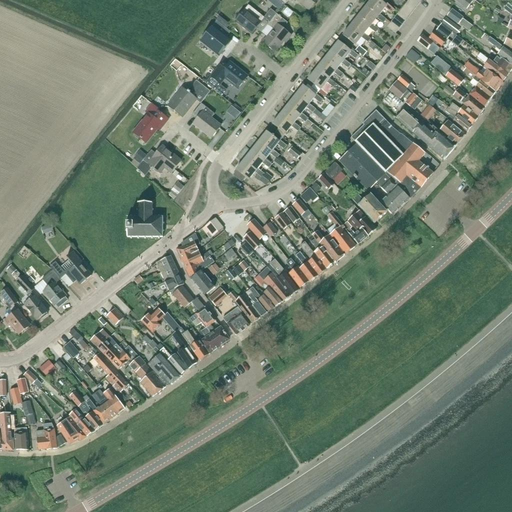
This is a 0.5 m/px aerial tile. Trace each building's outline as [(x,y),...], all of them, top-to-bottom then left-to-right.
[(279,0),(271,0),(270,2),(280,10),(285,4),(280,0),(279,0)] [(279,0),(280,0),(285,4),(285,5),(289,0),(297,0),(310,10),(318,0),(279,0)] [(379,16),(380,15),(385,9),(392,14),(394,11),(387,5),(386,6),(378,0),(372,0),(367,7),(379,16)] [(416,9),(419,4),(414,0),(408,0),(408,2),(416,9)] [(471,0),(454,0),(467,10),(473,1),(471,0)] [(408,2),(404,6),(413,13),(416,9),(408,2)] [(241,13),(235,20),(237,21),(236,22),(252,34),(256,28),(262,33),(276,14),(271,10),(264,19),(249,6),(243,14),(241,13)] [(404,6),(401,10),(409,17),(413,13),(404,6)] [(380,15),(379,16),(367,7),(359,16),(371,26),(372,24),(377,18),(384,24),(387,20),(380,15)] [(401,10),(397,15),(406,21),(409,17),(401,10)] [(452,10),(447,16),(459,25),(459,24),(469,32),(473,27),(463,19),(464,18),(452,10)] [(274,30),(264,43),(276,53),(284,42),(286,43),(292,36),(283,30),(288,24),(277,14),(268,25),(274,30)] [(397,15),(394,19),(403,26),(406,21),(397,15)] [(371,26),(359,16),(351,26),(363,36),(365,34),(369,28),(376,34),(379,30),(372,24),(371,26)] [(446,18),(442,23),(457,35),(461,30),(446,18)] [(394,19),(391,23),(399,30),(403,26),(394,19)] [(218,22),(201,42),(219,57),(232,41),(227,37),(231,32),(218,22)] [(396,34),(399,30),(391,23),(387,27),(396,34)] [(439,29),(449,37),(453,33),(442,24),(439,29)] [(372,39),(365,34),(363,36),(351,26),(343,36),(355,46),(362,38),(368,44),(372,39)] [(448,41),(435,32),(430,39),(443,48),(448,41)] [(428,50),(433,43),(424,35),(418,42),(428,50)] [(511,54),(509,52),(490,38),(487,42),(501,52),(498,56),(511,66),(511,54)] [(360,55),(355,51),(353,49),(351,52),(339,42),(331,52),(343,62),(345,61),(349,55),(356,60),(360,55)] [(355,51),(360,55),(364,57),(367,52),(359,46),(355,51)] [(412,51),(406,57),(415,64),(420,58),(412,51)] [(345,61),(343,62),(331,52),(323,61),(336,71),(337,70),(342,64),(348,69),(351,66),(345,61)] [(508,75),(488,59),(480,54),(478,57),(488,65),(485,68),(488,71),(503,83),(507,78),(506,77),(508,75)] [(490,56),(488,59),(508,75),(511,69),(511,66),(498,56),(495,60),(490,56)] [(437,57),(431,64),(446,77),(459,87),(464,81),(450,69),(451,68),(437,57)] [(336,71),(323,61),(316,71),(329,81),(330,79),(335,73),(341,79),(344,75),(337,70),(336,71)] [(207,83),(216,91),(226,78),(239,89),(249,77),(231,62),(227,67),(222,63),(207,83)] [(503,83),(488,71),(485,68),(481,73),(468,63),(464,67),(466,69),(468,71),(468,70),(481,80),(481,81),(496,92),(503,83)] [(356,71),(352,67),(348,71),(355,76),(359,72),(357,70),(356,71)] [(364,69),(361,73),(367,78),(371,74),(364,69)] [(476,88),(491,100),(496,92),(481,81),(481,80),(468,70),(468,71),(466,69),(463,72),(473,80),(471,83),(476,88)] [(336,85),(330,79),(329,81),(316,71),(308,80),(314,85),(321,90),(322,90),(324,87),(327,83),(333,89),(336,85)] [(416,87),(412,83),(403,76),(398,81),(412,92),(416,87)] [(196,99),(202,103),(211,92),(198,81),(189,92),(184,88),(169,107),(171,108),(170,110),(173,113),(175,111),(183,118),(189,110),(188,110),(196,99)] [(394,85),(389,91),(402,102),(410,92),(398,81),(394,85)] [(355,84),(351,89),(356,93),(360,88),(355,84)] [(308,85),(305,88),(315,96),(316,95),(317,95),(318,94),(311,88),(312,88),(308,85)] [(312,88),(311,88),(318,94),(321,90),(314,85),(312,88)] [(308,107),(310,105),(314,99),(321,104),(324,101),(317,95),(316,95),(315,96),(305,88),(303,87),(296,96),(308,107)] [(491,100),(476,88),(473,91),(470,95),(486,108),(491,100)] [(453,98),(465,106),(479,117),(485,109),(469,97),(465,102),(463,100),(465,97),(458,91),(453,98)] [(391,93),(384,101),(389,105),(392,102),(396,97),(391,93)] [(409,99),(406,103),(410,107),(419,98),(417,97),(413,94),(409,99)] [(316,110),(310,105),(308,107),(296,96),(288,106),(301,116),(302,114),(307,109),(313,114),(316,110)] [(396,97),(392,102),(400,108),(403,104),(396,97)] [(423,101),(419,98),(410,107),(415,111),(423,101)] [(216,114),(202,103),(194,114),(199,118),(194,125),(212,139),(222,126),(212,118),(216,114)] [(149,116),(135,134),(147,143),(162,124),(164,126),(169,120),(157,111),(158,109),(152,104),(145,113),(149,116)] [(330,104),(322,114),(327,118),(335,108),(330,104)] [(453,104),(449,110),(472,127),(473,127),(479,117),(465,106),(462,110),(453,104)] [(309,120),(302,114),(301,116),(288,106),(280,115),(293,125),(295,123),(299,118),(305,123),(304,124),(310,128),(313,124),(308,120),(309,120)] [(448,109),(446,112),(456,119),(454,122),(468,133),(472,127),(449,110),(448,109)] [(237,110),(232,116),(237,120),(241,114),(237,110)] [(397,115),(395,117),(411,131),(445,161),(456,147),(433,127),(429,131),(415,119),(406,110),(399,117),(397,115)] [(419,162),(425,154),(408,140),(402,135),(393,128),(377,111),(363,124),(364,126),(363,127),(351,138),(358,145),(411,199),(420,187),(407,176),(419,162)] [(301,129),(295,123),(293,125),(280,115),(273,125),(279,130),(275,133),(282,139),(292,127),(298,132),(301,129)] [(442,131),(440,132),(457,146),(466,136),(454,126),(451,123),(448,127),(447,126),(442,131)] [(281,141),(282,139),(275,133),(272,137),(267,133),(259,142),(271,152),(273,151),(277,145),(284,151),(287,147),(281,141)] [(280,156),(273,151),(271,152),(259,142),(251,152),(264,162),(265,160),(270,155),(276,160),(275,162),(282,167),(285,163),(278,158),(280,156)] [(393,216),(411,199),(358,145),(340,162),(368,191),(376,183),(388,195),(380,203),(393,216)] [(144,161),(137,169),(144,176),(149,170),(148,169),(150,166),(149,165),(152,167),(153,170),(155,171),(156,173),(158,173),(160,174),(161,174),(165,168),(172,174),(182,161),(164,146),(157,155),(152,151),(144,161)] [(293,147),(289,152),(298,160),(302,155),(293,147)] [(134,160),(132,163),(137,168),(140,164),(147,156),(141,151),(134,159),(134,160)] [(272,166),(265,160),(264,162),(251,152),(244,161),(257,171),(258,170),(262,164),(269,169),(272,166)] [(257,171),(244,161),(236,170),(249,181),(255,173),(262,178),(260,181),(266,186),(270,182),(263,176),(264,175),(258,170),(257,171)] [(422,188),(434,174),(428,170),(430,168),(429,167),(427,169),(419,162),(407,176),(420,187),(422,188)] [(335,163),(325,173),(333,181),(335,184),(344,175),(342,173),(343,171),(335,163)] [(266,173),(264,175),(263,176),(270,182),(273,178),(266,173)] [(324,174),(319,179),(330,190),(335,185),(324,174)] [(173,189),(179,194),(185,187),(179,182),(173,189)] [(322,189),(316,184),(311,188),(317,194),(322,189)] [(319,198),(317,195),(311,189),(301,198),(307,204),(311,200),(313,203),(319,198)] [(173,191),(169,196),(174,200),(178,195),(173,191)] [(357,194),(352,199),(358,206),(359,206),(375,223),(387,213),(371,195),(364,202),(357,194)] [(297,202),(293,206),(302,216),(306,213),(308,211),(299,201),(297,202)] [(127,218),(127,237),(163,238),(163,218),(152,218),(152,204),(138,204),(138,218),(127,218)] [(291,207),(286,212),(295,223),(300,219),(291,207)] [(363,230),(368,236),(376,230),(360,211),(348,221),(358,232),(360,232),(363,230)] [(345,228),(343,225),(340,221),(339,222),(332,213),(328,216),(335,225),(327,231),(345,255),(356,246),(343,230),(345,228)] [(282,214),(276,219),(285,230),(291,225),(282,214)] [(225,229),(216,218),(203,229),(211,240),(225,229)] [(255,221),(248,227),(260,240),(267,234),(255,221)] [(270,223),(264,228),(271,238),(278,233),(270,223)] [(358,245),(368,236),(363,230),(360,232),(358,232),(355,234),(353,232),(350,235),(358,245)] [(261,249),(263,247),(250,233),(244,239),(255,251),(259,247),(261,249)] [(316,239),(335,263),(344,256),(329,237),(324,241),(318,233),(314,236),(316,239)] [(184,247),(177,250),(179,253),(182,260),(200,252),(197,246),(201,244),(196,234),(182,244),(184,247)] [(335,263),(316,239),(312,242),(314,245),(314,244),(319,250),(315,253),(328,269),(335,263)] [(233,240),(225,246),(228,250),(236,244),(233,240)] [(246,243),(241,247),(249,256),(254,252),(246,243)] [(311,261),(308,263),(318,276),(326,270),(306,243),(300,247),(311,261)] [(232,249),(224,255),(228,261),(237,255),(232,249)] [(203,258),(200,252),(182,260),(187,270),(204,262),(206,260),(211,257),(214,255),(211,251),(204,255),(204,257),(203,258)] [(56,263),(51,267),(61,279),(66,275),(74,284),(77,281),(81,286),(92,276),(82,263),(74,253),(67,258),(70,261),(61,269),(56,263)] [(318,276),(308,263),(300,253),(296,256),(304,266),(300,269),(310,283),(318,276)] [(161,273),(175,266),(171,257),(156,264),(161,273)] [(204,262),(187,270),(190,277),(192,280),(202,271),(208,268),(215,263),(211,257),(206,260),(204,262)] [(309,281),(300,269),(298,266),(292,259),(287,263),(293,271),(289,274),(300,288),(309,281)] [(291,296),(279,280),(261,260),(256,264),(260,269),(260,268),(270,279),(265,282),(267,283),(284,302),(291,296)] [(279,280),(291,296),(299,290),(287,274),(288,274),(276,260),(270,265),(281,278),(279,280)] [(250,268),(245,262),(240,266),(245,272),(250,268)] [(221,271),(216,264),(209,269),(214,276),(221,271)] [(12,265),(7,270),(12,276),(17,271),(12,265)] [(175,266),(161,273),(165,282),(180,275),(175,266)] [(239,266),(233,271),(239,277),(244,273),(239,266)] [(231,270),(226,273),(233,282),(237,278),(231,270)] [(44,280),(35,288),(41,295),(44,292),(56,307),(57,306),(60,309),(69,301),(67,298),(68,297),(57,284),(62,280),(54,271),(43,280),(44,280)] [(202,271),(192,280),(204,295),(205,296),(216,287),(202,271)] [(184,284),(180,275),(165,282),(170,291),(175,289),(184,284)] [(23,277),(17,283),(29,295),(35,289),(23,277)] [(276,308),(284,302),(266,283),(263,286),(268,292),(264,294),(266,296),(276,308)] [(177,291),(175,289),(170,291),(172,294),(173,294),(177,299),(187,291),(183,286),(177,291)] [(254,288),(250,291),(253,294),(253,295),(259,302),(268,313),(276,308),(266,296),(262,299),(254,288)] [(209,299),(217,307),(228,297),(221,289),(209,299)] [(9,290),(3,295),(13,308),(11,310),(10,309),(6,312),(5,316),(8,319),(6,321),(9,324),(10,323),(14,328),(14,330),(14,331),(15,332),(16,332),(17,332),(19,335),(30,326),(15,306),(19,303),(9,290)] [(181,304),(190,296),(187,291),(177,299),(181,304)] [(261,318),(268,313),(259,302),(253,295),(253,294),(250,291),(246,294),(249,297),(250,297),(256,305),(253,307),(261,318)] [(253,325),(261,318),(253,307),(245,295),(240,299),(234,292),(231,295),(253,325)] [(190,296),(181,304),(184,308),(193,302),(200,312),(197,314),(199,318),(193,322),(196,327),(201,323),(206,329),(206,328),(211,325),(216,322),(198,298),(194,301),(190,296)] [(35,297),(25,305),(37,320),(41,317),(43,319),(48,315),(47,313),(48,312),(43,305),(42,306),(35,297)] [(239,308),(224,319),(236,337),(252,326),(239,308)] [(116,309),(108,316),(117,325),(124,319),(116,309)] [(175,333),(177,332),(181,328),(168,313),(165,316),(159,309),(152,317),(150,315),(142,322),(153,333),(161,326),(158,323),(163,319),(175,333)] [(102,318),(99,321),(105,326),(107,324),(102,318)] [(206,328),(220,347),(230,340),(224,329),(216,332),(211,325),(206,328)] [(220,347),(206,328),(206,329),(202,331),(207,338),(202,342),(211,354),(220,347)] [(98,348),(110,338),(103,330),(92,341),(98,348)] [(186,333),(182,336),(188,344),(200,361),(209,355),(200,341),(196,343),(188,331),(186,333)] [(80,336),(76,340),(80,344),(83,341),(84,340),(80,336)] [(157,348),(158,346),(153,341),(152,342),(147,336),(144,339),(159,356),(149,365),(160,378),(167,386),(170,384),(172,385),(182,377),(161,353),(157,348)] [(110,337),(110,338),(98,348),(105,355),(114,347),(116,349),(119,347),(119,346),(110,337)] [(80,344),(86,351),(89,347),(83,341),(80,344)] [(71,343),(64,348),(74,360),(80,354),(71,343)] [(182,376),(189,369),(176,355),(172,358),(161,344),(158,346),(157,348),(161,353),(162,352),(182,376)] [(130,366),(136,374),(146,365),(129,346),(126,350),(136,361),(130,366)] [(114,347),(105,355),(112,362),(122,354),(121,353),(123,351),(119,347),(116,349),(114,347)] [(179,354),(189,369),(197,363),(186,349),(179,354)] [(122,354),(112,362),(119,370),(130,359),(123,351),(121,353),(122,354)] [(108,376),(115,370),(100,355),(94,359),(108,376)] [(56,368),(55,367),(49,361),(40,369),(47,376),(56,368)] [(60,362),(55,367),(56,368),(62,375),(67,370),(60,362)] [(146,365),(136,374),(143,381),(140,383),(153,398),(166,388),(153,372),(146,365)] [(129,385),(115,370),(108,376),(106,379),(113,387),(112,388),(119,395),(129,385)] [(29,371),(24,376),(33,385),(34,384),(38,387),(41,383),(38,380),(29,371)] [(24,377),(17,382),(24,393),(34,386),(24,377)] [(18,389),(11,391),(15,406),(22,404),(18,389)] [(100,390),(93,396),(101,406),(111,420),(119,414),(104,395),(100,390)] [(110,390),(104,395),(119,414),(125,409),(114,395),(111,390),(110,390)] [(77,392),(71,396),(79,408),(80,408),(81,409),(84,414),(86,413),(88,416),(85,418),(96,431),(104,425),(94,412),(93,413),(87,405),(86,405),(84,402),(77,392)] [(111,420),(101,406),(97,409),(87,396),(83,399),(93,413),(94,412),(104,425),(111,420)] [(31,402),(22,404),(29,426),(31,425),(31,427),(37,426),(34,414),(31,402)] [(96,431),(85,418),(79,412),(72,418),(88,437),(96,431)] [(1,432),(13,431),(11,414),(0,414),(0,420),(1,430),(1,432)] [(81,442),(88,437),(72,418),(71,417),(59,425),(63,430),(61,431),(70,445),(80,440),(81,442)] [(45,431),(37,432),(39,450),(47,450),(47,451),(57,449),(56,438),(56,430),(53,423),(44,425),(45,431)] [(27,428),(15,429),(17,450),(29,450),(27,428)] [(5,441),(6,451),(14,451),(13,431),(1,432),(1,441),(5,441)] [(56,438),(57,449),(67,443),(61,435),(56,438)]
